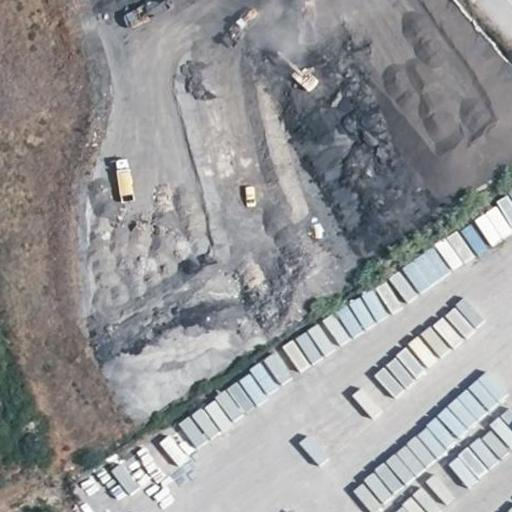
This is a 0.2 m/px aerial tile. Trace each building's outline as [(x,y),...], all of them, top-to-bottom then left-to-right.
[(511,192),(481,214),(500,239),(511,230),(511,192)] [(422,246),(434,274),(494,249),(482,220),(422,246)] [(386,282),(372,289),(386,317),(399,311),(386,282)] [(344,306),(358,333),(381,321),(366,293),(344,306)] [(333,349),(357,335),(341,308),(318,322),(333,349)] [(311,335),(248,363),(260,391),(324,363),(311,335)] [(238,378),(214,389),(228,419),(252,407),(238,378)] [(206,407),(159,433),(176,464),(223,438),(206,407)] [(162,470),(174,464),(158,436),(147,443),(162,470)] [(144,442),(111,460),(124,484),(157,466),(144,442)] [(357,511),(377,511),(387,503),(366,479),(345,498),(357,511)] [(108,480),(79,496),(86,509),(115,494),(108,480)]
